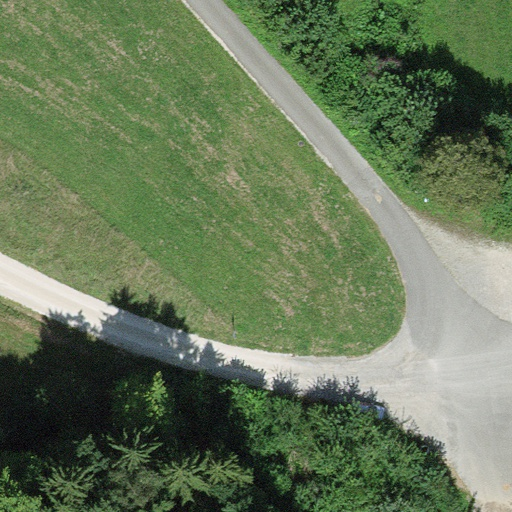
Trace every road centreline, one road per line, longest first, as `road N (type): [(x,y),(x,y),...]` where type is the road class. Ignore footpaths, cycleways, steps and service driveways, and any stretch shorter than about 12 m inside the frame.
road 1 (track): [(505,511),(508,357),(404,380),(322,382),(151,340),(0,273)]
road 2 (unclassified): [(511,356),(205,0)]
